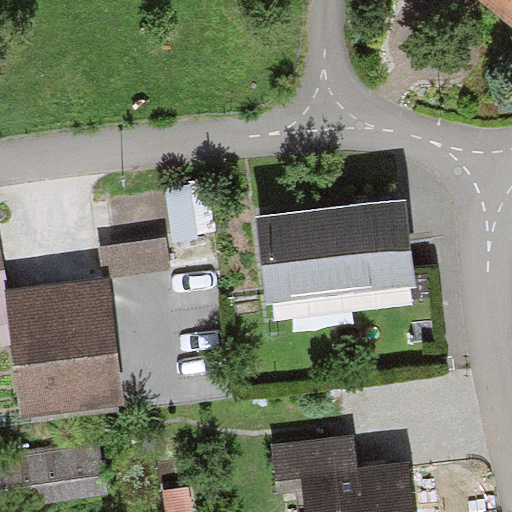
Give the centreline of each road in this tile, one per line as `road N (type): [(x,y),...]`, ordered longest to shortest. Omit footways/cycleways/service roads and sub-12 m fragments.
road 1 (residential): [(0,167),(327,122)]
road 2 (residential): [(511,462),(489,299),(490,216),(501,170),(511,161)]
road 3 (residential): [(327,122),(511,139)]
road 4 (residential): [(326,0),(327,122)]
